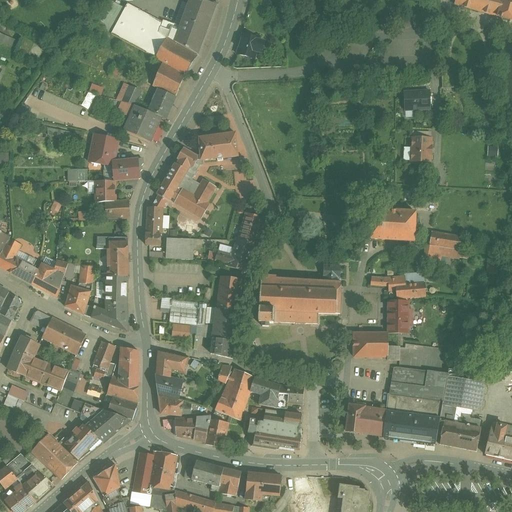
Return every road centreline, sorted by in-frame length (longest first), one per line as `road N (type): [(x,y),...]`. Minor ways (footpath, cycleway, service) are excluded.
road 1 (residential): [(237,363),(271,213),(211,71)]
road 2 (secondary): [(211,71),(140,208),(146,342)]
road 3 (residential): [(211,71),(237,77),(434,63)]
road 4 (secondary): [(150,429),(161,441),(213,457),(313,465)]
road 5 (tertiary): [(150,429),(41,511)]
road 6 (tertiary): [(384,482),(427,461),(511,475)]
road 7 (residential): [(311,383),(346,382),(349,294)]
road 8 (residential): [(146,342),(113,336),(34,299)]
